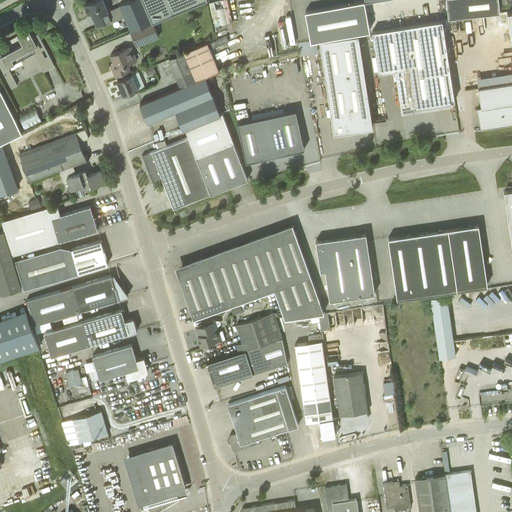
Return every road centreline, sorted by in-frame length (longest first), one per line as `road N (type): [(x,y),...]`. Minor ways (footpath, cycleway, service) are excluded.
road 1 (unclassified): [(147,248),(260,205),(375,175),(511,153)]
road 2 (unclassified): [(218,489),(387,441),(511,421)]
road 3 (unclassified): [(147,248),(109,120),(55,0)]
road 4 (unclassified): [(218,489),(147,248)]
road 5 (unknown): [(490,204),(386,219),(375,207),(375,175)]
